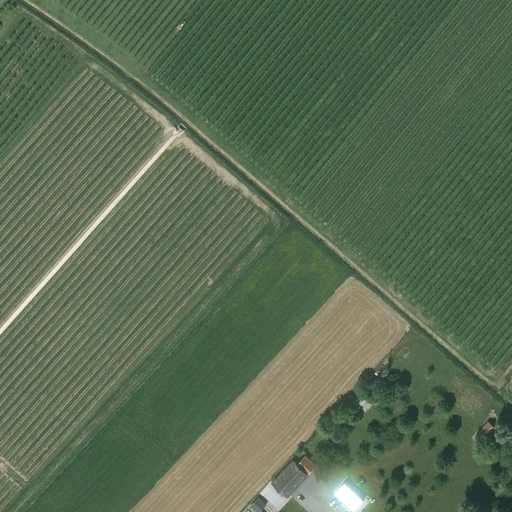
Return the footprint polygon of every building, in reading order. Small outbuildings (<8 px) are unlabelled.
[(353,402),(367,410),(371,402),(357,395),(353,402)] [(496,429),(488,422),(475,437),(483,444),(496,429)] [(303,459),(312,467),(314,464),(306,456),(303,459)] [(287,498),(308,474),(306,473),(297,465),(291,459),(270,482),(287,498)] [(297,465),(306,473),(309,470),(300,462),(297,465)] [(344,483),(335,493),(347,505),(354,511),(364,501),(344,483)]
